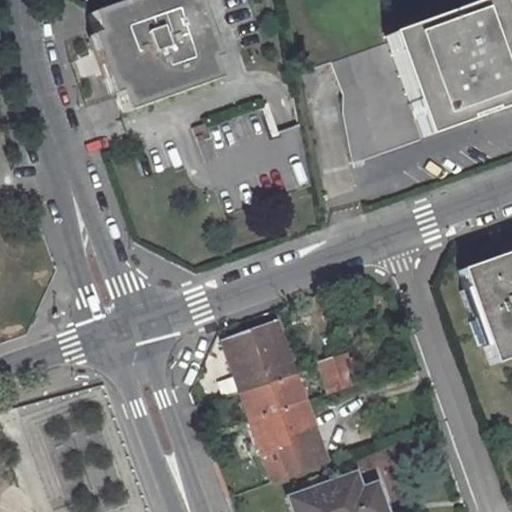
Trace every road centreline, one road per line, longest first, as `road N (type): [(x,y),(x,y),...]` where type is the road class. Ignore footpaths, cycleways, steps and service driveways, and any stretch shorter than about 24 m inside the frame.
road 1 (residential): [(122,326),(31,102),(15,0)]
road 2 (residential): [(488,511),(392,234)]
road 3 (residential): [(392,234),(122,326)]
road 4 (residential): [(188,511),(122,326)]
road 5 (residential): [(122,326),(0,369)]
road 6 (residential): [(511,191),(392,234)]
